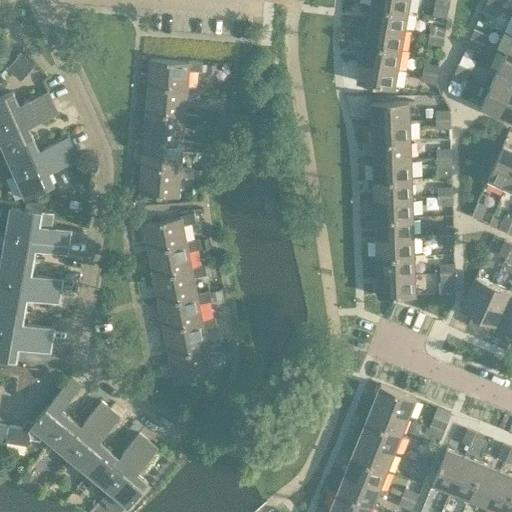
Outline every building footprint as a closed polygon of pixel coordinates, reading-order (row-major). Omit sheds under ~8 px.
[(406,11),(408,0),(370,0),(369,5),(406,11)] [(499,9),(502,0),(486,0),(485,3),(499,9)] [(495,18),(499,9),(485,3),(481,12),(495,18)] [(403,30),(406,11),(369,5),(366,24),(403,30)] [(443,35),(445,26),(430,23),(428,33),(443,35)] [(399,50),(403,30),(366,24),(363,43),(399,50)] [(484,43),(487,34),(474,28),(470,37),(484,43)] [(441,45),(443,35),(428,33),(427,43),(441,45)] [(480,52),(484,43),(470,37),(466,46),(480,52)] [(396,69),(399,50),(363,43),(359,62),(396,69)] [(7,67),(19,78),(33,62),(22,51),(7,67)] [(511,56),(504,53),(497,71),(511,77),(511,56)] [(188,60),(188,62),(150,59),(148,85),(186,88),(187,70),(201,72),(202,62),(188,60)] [(393,88),(396,69),(359,62),(356,81),(393,88)] [(437,74),(438,65),(423,62),(421,71),(437,74)] [(205,63),(204,72),(212,73),(213,64),(205,63)] [(467,78),(471,70),(458,64),(454,72),(467,78)] [(435,83),(437,74),(421,71),(420,80),(435,83)] [(511,77),(497,71),(489,89),(511,98),(511,77)] [(463,86),(467,78),(454,72),(451,80),(463,86)] [(200,89),(186,88),(148,85),(146,110),(184,113),(185,96),(199,98),(200,89)] [(511,98),(489,89),(481,107),(511,120),(511,98)] [(0,124),(52,102),(47,90),(18,103),(12,91),(0,96),(0,124)] [(371,120),(410,119),(409,100),(370,101),(371,120)] [(28,126),(57,113),(52,102),(0,124),(0,140),(4,150),(33,138),(28,126)] [(435,119),(449,118),(449,109),(434,109),(435,119)] [(198,115),(184,113),(146,110),(144,136),(181,139),(183,122),(197,124),(198,115)] [(435,128),(450,128),(449,118),(435,119),(435,128)] [(371,140),(410,139),(410,119),(371,120),(371,140)] [(73,147),(72,146),(67,136),(38,149),(33,138),(4,150),(14,172),(73,147)] [(195,140),(181,139),(144,136),(142,164),(179,167),(181,149),(195,150),(195,140)] [(372,159),(411,158),(410,139),(371,140),(372,159)] [(506,187),(511,172),(511,148),(503,145),(488,179),(506,187)] [(48,171),(77,158),(73,147),(14,172),(25,196),(46,187),(53,184),(48,171)] [(436,157),(451,157),(450,147),(436,148),(436,157)] [(436,167),(451,166),(451,157),(436,157),(436,167)] [(372,179),(412,177),(411,158),(372,159),(372,179)] [(193,168),(179,167),(142,164),(139,194),(177,197),(179,177),(192,178),(193,168)] [(194,176),(202,177),(203,169),(195,168),(194,176)] [(373,198),(412,197),(412,177),(372,179),(373,198)] [(53,184),(46,187),(49,195),(57,191),(53,184)] [(437,195),(452,195),(452,185),(436,186),(437,195)] [(437,205),(452,204),(452,195),(437,195),(437,205)] [(374,217),(413,216),(412,197),(373,198),(374,217)] [(83,199),(69,198),(67,208),(82,210),(83,199)] [(53,212),(41,210),(43,200),(26,201),(25,207),(10,205),(5,231),(68,243),(70,229),(50,226),(53,212)] [(487,206),(477,201),(476,201),(470,215),(481,219),(487,206)] [(181,224),(195,221),(193,212),(180,215),(180,217),(142,225),(147,248),(185,240),(181,224)] [(506,232),(511,218),(511,217),(504,214),(498,228),(506,232)] [(374,237),(413,236),(413,216),(374,217),(374,237)] [(438,234),(453,233),(453,224),(438,225),(438,234)] [(66,253),(68,243),(5,231),(1,255),(32,261),(34,248),(66,253)] [(439,243),(454,243),(453,233),(438,234),(439,243)] [(375,256),(414,255),(413,236),(374,237),(375,256)] [(200,239),(201,247),(208,246),(207,237),(200,239)] [(187,250),(200,247),(198,238),(185,240),(147,248),(152,274),(190,267),(187,250)] [(506,257),(511,243),(511,242),(504,239),(497,253),(506,257)] [(30,273),(32,261),(1,255),(0,263),(0,280),(59,291),(62,278),(30,273)] [(375,275),(415,274),(414,255),(375,256),(375,275)] [(454,263),(440,263),(440,272),(455,272),(454,263)] [(192,276),(205,273),(203,264),(190,267),(152,274),(157,301),(195,293),(192,276)] [(205,265),(206,274),(215,272),(213,264),(205,265)] [(440,282),(455,281),(455,272),(440,272),(440,282)] [(376,295),(415,294),(415,274),(375,275),(376,295)] [(476,326),(495,283),(477,274),(462,307),(474,313),(469,323),(476,326)] [(58,302),(59,291),(0,280),(0,305),(24,310),(26,297),(58,302)] [(498,324),(511,293),(511,290),(495,283),(476,326),(483,329),(488,319),(498,324)] [(221,297),(219,288),(209,290),(211,299),(221,297)] [(197,301),(210,298),(209,290),(195,293),(157,301),(162,327),(201,319),(197,301)] [(511,342),(511,339),(511,293),(498,324),(509,328),(504,339),(511,342)] [(22,322),(24,310),(0,305),(0,330),(51,340),(53,327),(22,322)] [(202,328),(216,325),(214,317),(201,319),(162,327),(168,353),(206,345),(202,328)] [(49,351),(51,340),(0,330),(0,356),(15,359),(17,346),(49,351)] [(208,354),(221,352),(219,343),(206,345),(168,353),(173,382),(212,374),(208,354)] [(0,356),(0,361),(13,364),(15,359),(0,356)] [(62,408),(82,384),(72,375),(33,422),(28,418),(21,426),(8,424),(5,441),(27,445),(39,431),(50,440),(71,416),(62,408)] [(409,415),(416,398),(380,383),(373,401),(409,415)] [(69,456),(110,407),(101,400),(80,424),(71,416),(50,440),(69,456)] [(401,433),(409,415),(373,401),(366,419),(401,433)] [(99,440),(120,416),(110,407),(69,456),(88,472),(109,448),(99,440)] [(444,430),(447,422),(433,416),(430,424),(444,430)] [(394,451),(401,433),(366,419),(359,438),(394,451)] [(0,449),(4,450),(5,441),(8,424),(0,422),(0,449)] [(441,438),(444,430),(430,424),(427,432),(441,438)] [(469,445),(475,431),(467,428),(461,442),(469,445)] [(477,448),(483,435),(475,431),(469,445),(477,448)] [(107,488),(148,439),(139,432),(118,456),(109,448),(88,472),(107,488)] [(387,469),(394,451),(359,438),(351,456),(387,469)] [(138,472),(158,448),(148,439),(107,488),(127,505),(148,481),(138,472)] [(505,459),(510,446),(502,443),(497,456),(505,459)] [(451,490),(465,455),(447,447),(433,483),(451,490)] [(430,465),(433,457),(419,451),(416,459),(430,465)] [(469,497),(483,462),(465,455),(451,490),(469,497)] [(380,487),(387,469),(351,456),(344,474),(380,487)] [(426,474),(430,465),(416,459),(412,468),(426,474)] [(487,504),(501,469),(483,462),(469,497),(487,504)] [(505,511),(511,493),(511,473),(501,469),(487,504),(505,511)] [(20,479),(18,483),(27,487),(29,483),(31,478),(22,474),(20,479)] [(372,505),(380,487),(344,474),(337,492),(372,505)] [(415,501),(419,492),(405,486),(401,495),(415,501)] [(335,511),(369,511),(372,505),(337,492),(330,510),(335,511)] [(412,510),(415,501),(401,495),(397,504),(412,510)]
